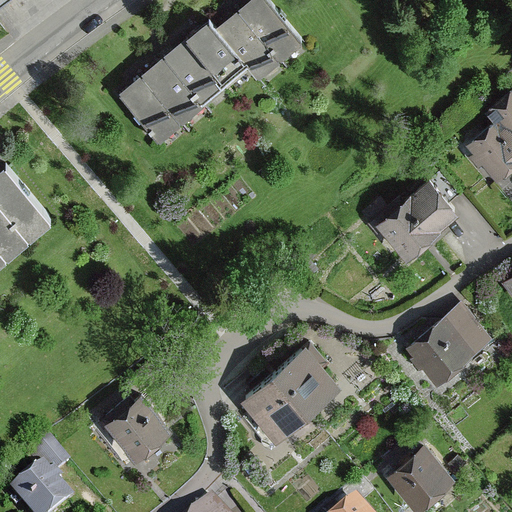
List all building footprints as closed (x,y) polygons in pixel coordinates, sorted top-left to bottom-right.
[(0,0),(0,10),(13,0),(0,0)] [(266,0),(254,0),(238,14),(276,59),(300,39),(266,0)] [(238,14),(217,32),(247,69),(255,77),(276,59),(238,14)] [(208,22),(184,42),(224,89),(247,69),(217,32),(208,22)] [(184,42),(163,60),(203,107),(224,89),(184,42)] [(163,60),(142,79),(181,125),(203,107),(163,60)] [(142,79),(120,97),(159,144),(181,125),(142,79)] [(511,170),(511,88),(486,113),(494,122),(467,148),(499,182),(511,170)] [(0,269),(58,219),(10,163),(0,171),(0,269)] [(408,263),(459,218),(429,183),(377,228),(408,263)] [(494,340),(461,302),(408,349),(440,386),(494,340)] [(280,436),(349,379),(317,340),(248,397),(280,436)] [(180,429),(147,390),(109,421),(142,460),(180,429)] [(428,511),(462,480),(426,444),(391,478),(424,511),(428,511)] [(68,511),(83,498),(47,459),(13,492),(31,511),(68,511)] [(200,506),(193,511),(226,511),(213,496),(200,506)] [(376,511),(363,497),(346,511),(376,511)]
